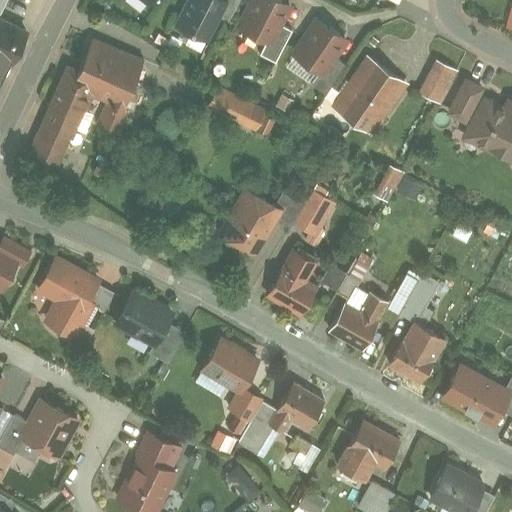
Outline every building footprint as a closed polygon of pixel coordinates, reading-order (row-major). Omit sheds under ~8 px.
[(133,0),(146,11),(154,0),(133,0)] [(215,0),(188,0),(175,27),(206,42),(218,18),(225,4),(215,0)] [(215,0),(225,4),(218,18),(226,23),(235,0),(215,0)] [(283,1),(280,0),(248,0),(235,29),(263,42),(273,23),(283,1)] [(346,39),(315,17),(289,53),(320,75),(346,39)] [(0,84),(23,32),(0,21),(0,84)] [(291,32),(273,23),(263,42),(256,57),(275,66),(291,32)] [(72,85),(89,92),(111,101),(125,108),(144,63),(91,41),(78,73),(72,85)] [(409,85),(365,55),(329,108),(372,138),(409,85)] [(456,71),(435,60),(417,94),(438,105),(456,71)] [(78,73),(65,67),(29,151),(58,163),(89,92),(72,85),(78,73)] [(445,115),(467,126),(483,97),(487,88),(465,77),(445,115)] [(220,90),(209,113),(253,134),(264,111),(220,90)] [(467,126),(461,138),(511,164),(511,99),(507,97),(502,107),(483,97),(467,126)] [(125,108),(111,101),(98,130),(113,136),(125,108)] [(399,179),(411,160),(398,153),(387,171),(399,179)] [(424,173),(412,166),(406,177),(418,184),(424,173)] [(291,194),(250,172),(223,220),(264,243),(291,194)] [(322,225),(342,191),(317,177),(309,191),(314,194),(303,213),(322,225)] [(507,229),(511,220),(511,217),(502,212),(496,223),(507,229)] [(8,226),(2,237),(25,249),(31,252),(37,241),(8,226)] [(298,234),(270,280),(308,303),(324,276),(313,269),(324,249),(298,234)] [(0,235),(0,275),(8,280),(25,249),(2,237),(0,235)] [(109,267),(62,242),(42,279),(59,288),(48,309),(78,325),(109,267)] [(424,268),(405,300),(419,308),(420,306),(431,313),(438,301),(430,297),(446,269),(429,259),(424,268)] [(397,289),(394,295),(404,301),(405,300),(424,268),(411,260),(395,288),(397,289)] [(351,289),(334,318),(368,338),(394,295),(397,289),(395,288),(376,277),(365,297),(351,289)] [(135,280),(117,313),(137,323),(154,332),(158,334),(160,335),(173,311),(178,302),(135,280)] [(419,308),(393,352),(426,371),(453,325),(431,313),(420,306),(419,308)] [(190,320),(173,311),(160,335),(158,334),(156,339),(175,349),(190,320)] [(154,332),(137,323),(133,332),(150,341),(154,332)] [(268,347),(229,323),(208,358),(243,379),(246,381),(251,374),(268,347)] [(0,388),(13,365),(0,357),(0,388)] [(459,367),(441,400),(491,427),(499,412),(509,393),(504,391),(459,367)] [(330,388),(299,370),(283,398),(275,412),(287,418),(289,419),(296,407),(307,413),(314,417),(330,388)] [(270,385),(251,374),(246,381),(243,379),(233,395),(242,401),(255,409),(268,389),(270,385)] [(511,382),(509,381),(504,391),(509,393),(499,412),(511,417),(511,414),(511,382)] [(87,406),(45,383),(31,408),(23,423),(27,425),(41,432),(65,446),(87,406)] [(283,398),(268,389),(255,409),(246,424),(243,429),(263,441),(271,446),(287,418),(275,412),(283,398)] [(23,423),(31,408),(19,401),(3,430),(19,439),(20,438),(27,425),(23,423)] [(255,409),(242,401),(233,416),(246,424),(255,409)] [(296,407),(289,419),(300,426),(302,422),(307,413),(296,407)] [(407,429),(368,408),(355,432),(353,431),(342,452),(373,469),(382,452),(392,457),(407,429)] [(184,434),(152,418),(140,442),(142,443),(121,486),(159,505),(184,457),(175,453),(184,434)] [(326,436),(302,422),(300,426),(288,447),(313,461),(326,436)] [(241,432),(228,423),(221,434),(234,442),(241,432)] [(27,425),(20,438),(40,449),(44,442),(41,432),(27,425)] [(0,451),(9,457),(19,439),(3,430),(0,434),(0,451)] [(65,446),(41,432),(44,442),(44,443),(54,448),(65,446)] [(9,457),(0,451),(0,472),(3,474),(9,457)] [(248,499),(262,488),(242,462),(228,473),(248,499)] [(402,480),(378,467),(363,494),(387,507),(402,480)] [(482,485),(445,467),(428,503),(447,511),(469,511),(478,494),(482,485)] [(334,488),(314,477),(304,494),(324,505),(334,488)] [(417,493),(403,487),(397,502),(410,508),(417,493)] [(486,511),(492,500),(478,494),(469,511),(486,511)]
